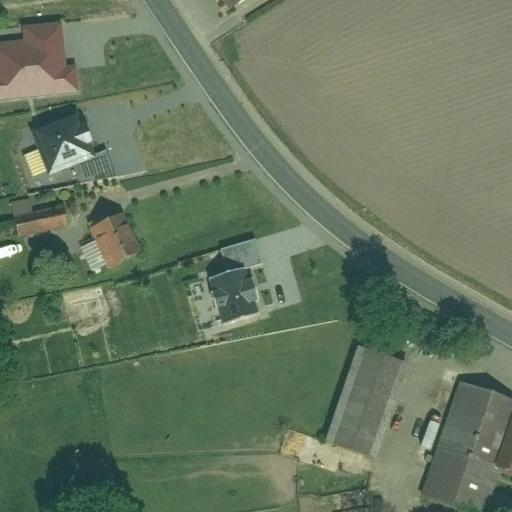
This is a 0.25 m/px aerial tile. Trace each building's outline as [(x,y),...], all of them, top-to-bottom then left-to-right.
[(226,0),(234,12),(251,0),(226,0)] [(0,102),(74,97),(72,73),(60,74),(57,29),(19,32),(20,47),(0,48),(0,102)] [(82,111),(35,130),(54,178),(102,159),(82,111)] [(37,199),(11,207),(20,240),(75,226),(72,206),(41,214),(37,199)] [(128,214),(93,231),(112,270),(145,253),(128,214)] [(225,328),(258,316),(254,307),(260,305),(252,283),(247,285),(242,272),(210,284),(225,328)] [(412,366),(363,349),(330,442),(381,460),(412,366)] [(489,511),(511,429),(511,398),(465,384),(425,496),(467,511),(489,511)]
